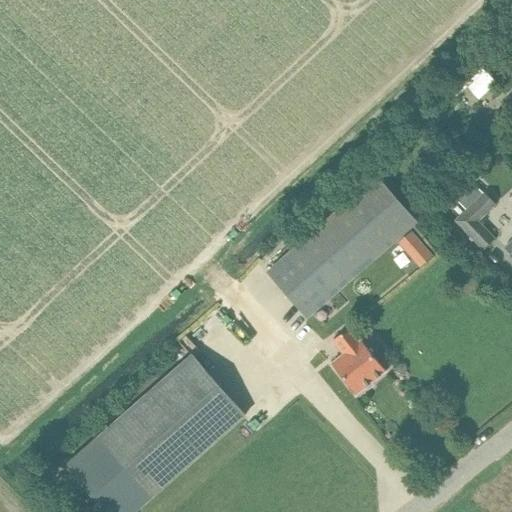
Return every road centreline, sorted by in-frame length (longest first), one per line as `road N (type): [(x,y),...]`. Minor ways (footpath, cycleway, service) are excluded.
road 1 (unknown): [(436,494),(243,297)]
road 2 (unclassified): [(413,511),(511,433)]
